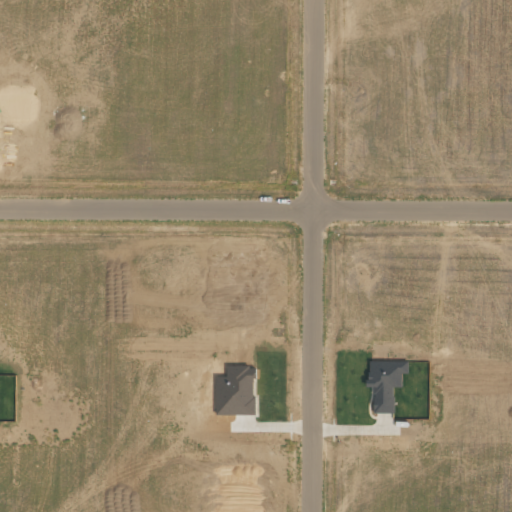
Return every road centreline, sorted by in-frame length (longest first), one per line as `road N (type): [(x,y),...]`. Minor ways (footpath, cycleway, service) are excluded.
road 1 (residential): [(0,210),(511,212)]
road 2 (residential): [(313,0),(312,511)]
